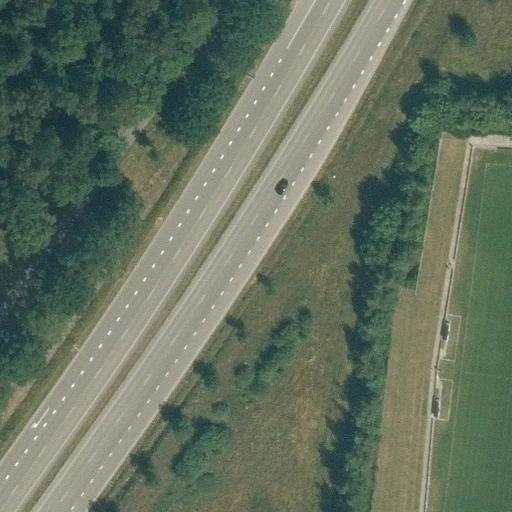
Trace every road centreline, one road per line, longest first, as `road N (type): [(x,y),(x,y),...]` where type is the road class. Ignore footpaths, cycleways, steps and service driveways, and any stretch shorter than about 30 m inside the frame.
road 1 (primary): [(55,511),(156,372),(390,0)]
road 2 (primary): [(330,0),(195,223),(0,511)]
